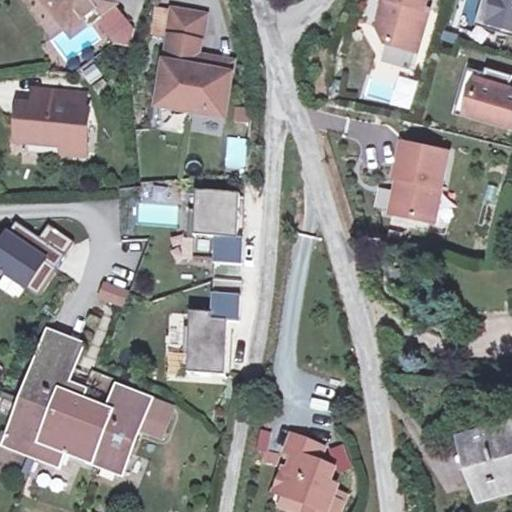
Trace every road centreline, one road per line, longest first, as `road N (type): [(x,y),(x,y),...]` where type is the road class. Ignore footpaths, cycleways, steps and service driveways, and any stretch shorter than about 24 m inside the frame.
road 1 (residential): [(280,65),(355,316),(387,511)]
road 2 (residential): [(280,65),(270,216),(228,511)]
